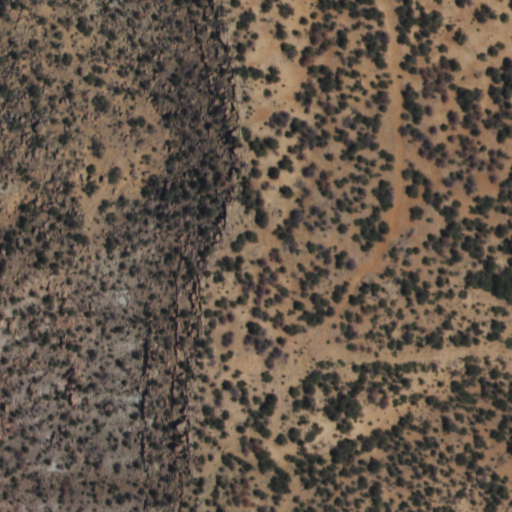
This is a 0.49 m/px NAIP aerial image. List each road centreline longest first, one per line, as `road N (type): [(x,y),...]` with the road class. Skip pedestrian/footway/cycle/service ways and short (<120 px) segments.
road 1 (track): [(511,162),(431,177),(321,292),(285,418),(280,511)]
road 2 (track): [(431,177),(388,0)]
